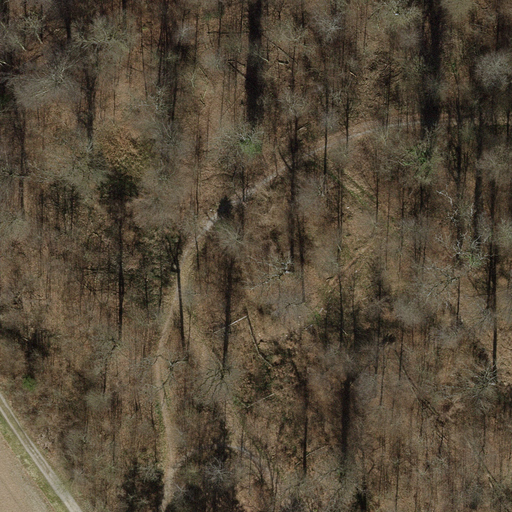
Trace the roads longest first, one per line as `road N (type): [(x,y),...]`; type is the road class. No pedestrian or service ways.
road 1 (track): [(174,463),(161,379),(164,332),(214,211),(291,160),(388,124),(511,118)]
road 2 (track): [(174,463),(194,447),(221,443),(303,511)]
road 3 (track): [(0,396),(76,511)]
